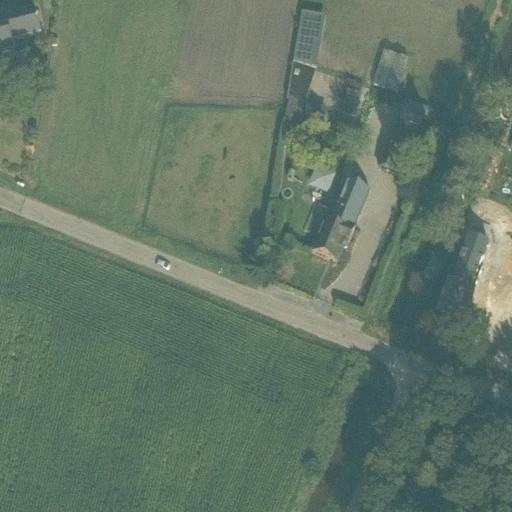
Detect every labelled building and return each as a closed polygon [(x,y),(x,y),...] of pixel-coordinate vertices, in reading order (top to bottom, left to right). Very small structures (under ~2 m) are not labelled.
[(41,36),(35,13),(0,21),(0,57),(13,54),(11,44),(41,36)] [(310,106),(324,16),(301,13),(284,122),(322,128),(325,109),(310,106)] [(398,94),(408,60),(386,53),(375,88),(398,94)] [(354,121),(361,97),(347,93),(340,116),(354,121)] [(398,119),(424,130),(431,112),(405,101),(398,119)] [(390,139),(378,170),(394,176),(396,170),(406,146),(390,139)] [(369,193),(346,183),(329,226),(325,224),(312,256),(336,266),(343,249),(347,251),(355,231),(354,230),(369,193)] [(450,283),(437,317),(447,321),(445,326),(460,331),(474,293),(483,268),(480,267),(488,246),(468,239),(460,260),(458,259),(450,283)]
